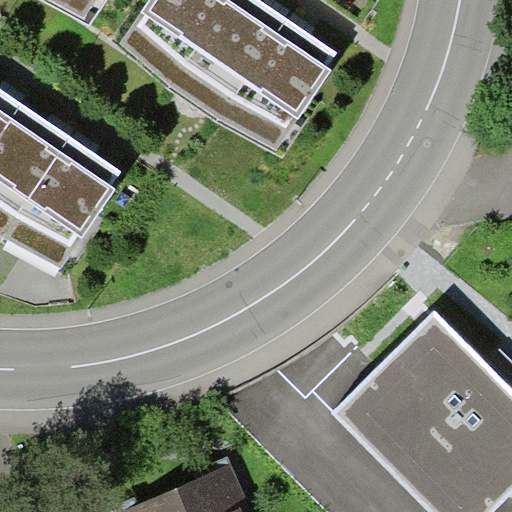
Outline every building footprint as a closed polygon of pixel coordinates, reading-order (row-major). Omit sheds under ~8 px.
[(48,0),(84,20),(97,0),(48,0)] [(337,51),(261,0),(149,0),(120,43),(170,85),(219,118),(277,150),(333,70),(328,66),(337,51)] [(121,171),(0,87),(0,235),(4,238),(61,268),(116,188),(112,185),(121,171)] [(486,361),(435,310),(331,412),(430,511),(490,511),(511,491),(511,388),(508,385),(496,372),(486,361)] [(511,360),(500,348),(486,361),(496,372),(508,385),(511,380),(511,360)] [(252,511),(231,463),(123,510),(123,511),(252,511)]
